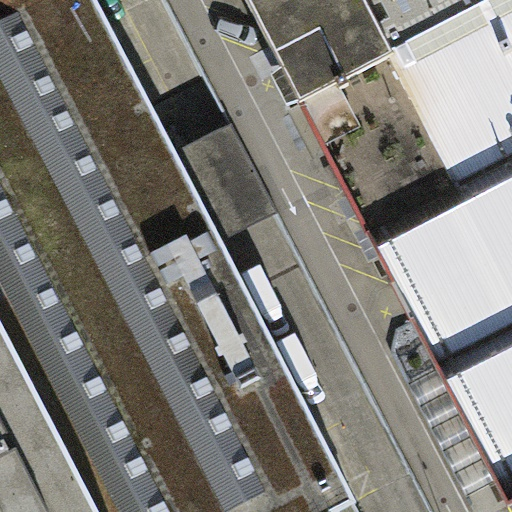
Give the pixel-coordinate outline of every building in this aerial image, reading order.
[(0,0),(0,314),(202,210),(173,155),(91,0),(0,0)] [(511,0),(246,0),(413,321),(500,490),(509,505),(511,503),(511,0)] [(231,125),(173,155),(202,210),(220,245),(278,216),(231,125)] [(220,245),(202,210),(0,314),(0,511),(335,511),(354,503),(220,245)] [(470,506),(500,490),(413,321),(396,330),(393,354),(470,506)]
